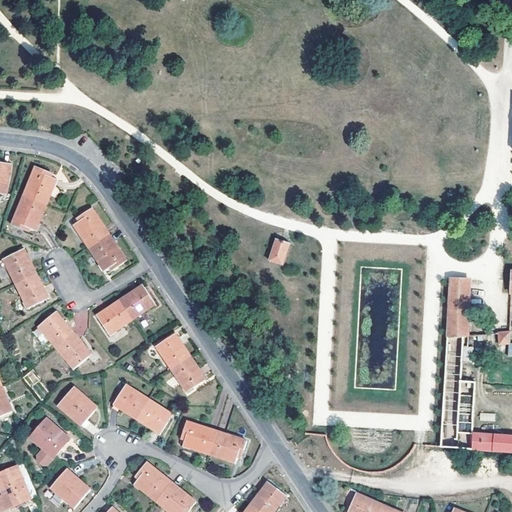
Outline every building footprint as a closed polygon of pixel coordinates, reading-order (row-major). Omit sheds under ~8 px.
[(0,178),(6,179),(8,162),(0,160),(0,178)] [(40,172),(42,168),(34,165),(23,194),(45,203),(55,177),(46,174),(40,172)] [(45,203),(23,194),(12,224),(19,227),(20,224),(26,226),(35,229),(45,203)] [(89,246),(108,232),(91,207),(85,211),(87,214),(82,218),(74,224),(89,246)] [(112,263),(114,266),(126,258),(108,232),(89,246),(104,268),(112,263)] [(289,246),(275,242),(268,263),(281,268),(289,246)] [(25,262),(30,260),(24,248),(19,250),(25,262)] [(25,262),(19,250),(3,258),(15,282),(36,273),(30,260),(25,262)] [(36,273),(15,282),(27,307),(43,299),(37,287),(41,285),(36,273)] [(462,338),(462,349),(466,349),(469,282),(450,281),(447,337),(462,338)] [(37,287),(43,299),(47,297),(41,285),(37,287)] [(120,298),(132,317),(155,301),(146,287),(140,291),(137,287),(120,298)] [(111,311),(100,319),(109,333),(132,317),(120,298),(108,306),(111,311)] [(111,311),(108,306),(97,314),(100,319),(111,311)] [(61,325),(65,322),(56,311),(52,314),(61,325)] [(73,331),(65,322),(61,325),(52,314),(38,325),(56,345),(73,331)] [(509,344),(509,340),(510,322),(496,323),(495,334),(498,334),(500,345),(509,344)] [(74,367),(87,357),(78,346),(83,343),(73,331),(56,345),(74,367)] [(178,345),(183,342),(175,331),(171,334),(178,345)] [(157,343),(172,366),(191,353),(183,342),(178,345),(171,334),(157,343)] [(447,337),(441,447),(511,452),(511,435),(473,432),(475,383),(460,381),(462,349),(462,338),(447,337)] [(78,346),(87,357),(91,353),(83,343),(78,346)] [(187,389),(202,379),(194,368),(199,365),(191,353),(172,366),(187,389)] [(194,368),(202,379),(206,376),(199,365),(194,368)] [(32,372),(25,377),(30,385),(38,380),(32,372)] [(135,394),(138,390),(127,383),(124,387),(135,394)] [(82,424),(94,410),(85,402),(88,397),(74,386),(58,404),(82,424)] [(114,403),(138,417),(150,398),(138,390),(135,394),(124,387),(114,403)] [(85,402),(94,410),(98,406),(88,397),(85,402)] [(2,400),(6,412),(12,410),(7,398),(2,400)] [(160,431),(170,417),(159,409),(162,405),(150,398),(138,417),(160,431)] [(159,409),(170,417),(173,412),(162,405),(159,409)] [(55,457),(67,443),(57,434),(60,430),(46,418),(31,436),(44,447),(38,455),(39,460),(44,464),(49,464),(55,457)] [(210,451),(217,429),(187,419),(185,426),(189,427),(187,433),(184,443),(210,451)] [(217,429),(210,451),(235,459),(238,449),(240,444),(244,445),(246,438),(217,429)] [(57,434),(67,443),(70,438),(60,430),(57,434)] [(136,481),(158,499),(173,480),(148,460),(139,472),(142,474),(136,481)] [(18,465),(0,471),(0,482),(4,492),(0,494),(0,503),(2,510),(10,507),(27,500),(21,487),(27,485),(18,465)] [(76,507),(88,492),(78,484),(81,480),(68,468),(52,486),(76,507)] [(78,484),(88,492),(91,488),(81,480),(78,484)] [(197,499),(173,480),(158,499),(173,511),(181,511),(185,508),(189,503),(192,505),(197,499)] [(268,482),(259,494),(263,497),(272,485),(268,482)] [(21,487),(27,500),(32,497),(27,485),(21,487)] [(274,511),(286,496),(272,485),(263,497),(259,494),(251,505),(259,511),(274,511)] [(369,502),(370,499),(357,493),(356,496),(369,502)] [(378,511),(382,505),(370,499),(369,502),(356,496),(348,511),(378,511)]
